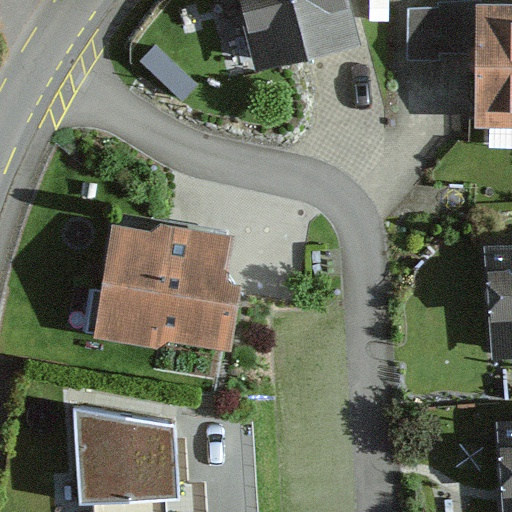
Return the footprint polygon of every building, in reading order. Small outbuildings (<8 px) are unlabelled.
[(354,0),(242,0),(261,76),(367,50),(354,0)] [(511,0),(482,0),(482,107),(511,107),(511,0)] [(160,232),(113,225),(96,339),(167,349),(168,343),(232,352),(241,285),(225,283),(232,235),(161,225),(160,232)] [(511,254),(499,256),(508,364),(511,363),(511,254)] [(74,409),(79,504),(179,500),(175,425),(74,409)]
